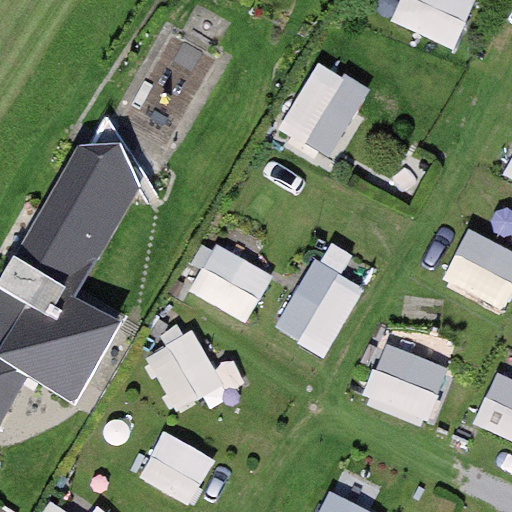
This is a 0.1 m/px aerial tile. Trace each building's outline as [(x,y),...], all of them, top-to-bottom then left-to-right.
[(459,46),(479,0),(398,0),(391,15),(459,46)] [(283,126),(335,155),(374,86),(323,56),(283,126)] [(86,148),(0,289),(0,421),(4,423),(27,386),(70,413),(119,333),(75,306),(144,193),(122,145),(86,148)] [(449,278),(511,303),(511,241),(470,225),(449,278)] [(194,286),(252,318),(278,271),(220,239),(194,286)] [(331,351),(368,283),(318,256),(281,323),(331,351)] [(183,411),(249,378),(237,355),(219,364),(201,326),(153,350),(183,411)] [(436,419),(456,362),(388,339),(368,396),(436,419)] [(511,371),(501,367),(478,421),(511,435),(511,371)] [(198,501),(222,453),(169,426),(145,474),(198,501)] [(322,511),(389,511),(391,508),(335,484),(322,511)]
